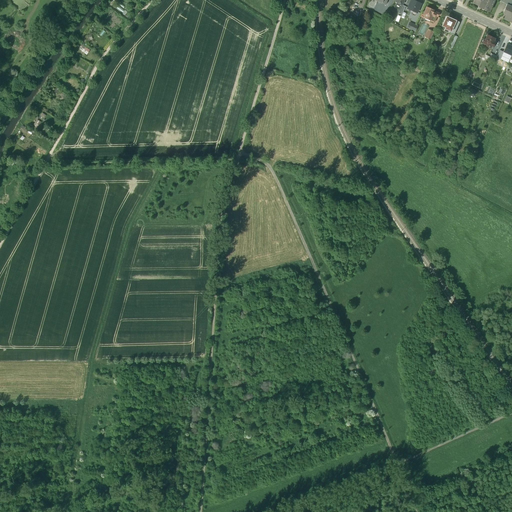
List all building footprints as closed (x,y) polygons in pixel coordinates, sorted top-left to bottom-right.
[(420,4),(412,0),(408,9),(413,11),(412,12),(416,14),(420,4)] [(472,0),(474,0),(473,3),(479,6),(479,7),(489,12),(494,0),(493,0),(472,0)] [(511,6),(510,6),(507,4),(503,13),(506,15),(511,17),(511,6)] [(431,9),(428,7),(428,8),(427,8),(423,15),(426,17),(431,19),(432,16),(433,14),(432,14),(433,13),(434,11),(430,9),(431,9)] [(434,17),(432,16),(431,19),(430,21),(434,23),(437,17),(439,13),(436,12),(435,14),(436,14),(434,17)] [(459,22),(447,17),(446,16),(442,26),(445,28),(444,31),(448,33),(449,31),(451,32),(450,33),(453,35),(459,22)] [(429,35),(426,34),(425,36),(431,39),(434,32),(431,31),(429,35)] [(486,36),(486,37),(485,39),(484,38),(482,43),(487,45),(486,46),(492,49),(496,41),(494,41),(495,38),(490,36),(489,35),(488,35),(487,35),(486,35),(486,36)] [(511,46),(507,44),(503,52),(508,54),(511,56),(511,54),(511,46)] [(52,92),(58,95),(61,90),(56,86),(52,92)] [(38,119),(33,127),(36,129),(42,122),(38,119)]
